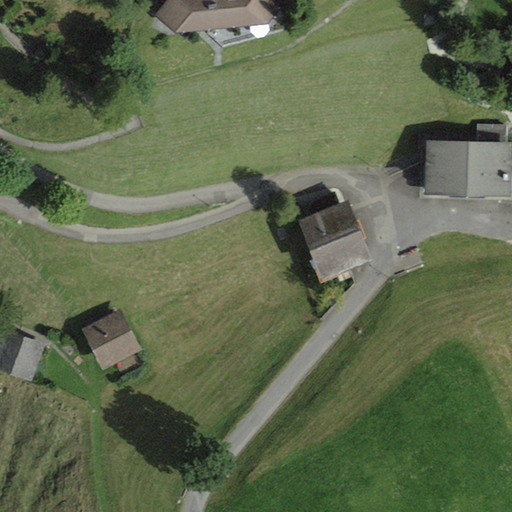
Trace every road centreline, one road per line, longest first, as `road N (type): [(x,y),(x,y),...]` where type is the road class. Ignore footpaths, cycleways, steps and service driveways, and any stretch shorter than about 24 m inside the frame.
road 1 (unclassified): [(0,151),(67,187),(128,204),(286,179),(343,179),(361,189),(383,223)]
road 2 (unclassified): [(383,223),(378,276),(209,471),(190,511)]
road 3 (unclassified): [(511,235),(438,221),(383,223)]
